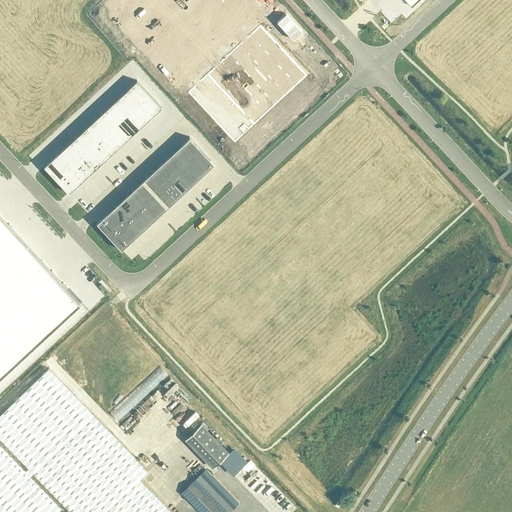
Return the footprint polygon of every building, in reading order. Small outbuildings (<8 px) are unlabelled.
[(227,149),(298,82),(252,32),(180,99),(227,149)] [(137,80),(130,85),(143,99),(149,93),(137,80)] [(130,85),(124,91),(137,105),(143,99),(130,85)] [(124,91),(115,100),(127,113),(137,105),(124,91)] [(149,93),(143,99),(155,112),(161,106),(149,93)] [(143,99),(137,105),(149,118),(155,112),(143,99)] [(115,100),(106,108),(119,121),(127,113),(115,100)] [(137,105),(127,113),(140,126),(149,118),(137,105)] [(106,108),(97,116),(110,129),(118,121),(106,108)] [(127,113),(119,121),(131,135),(140,126),(127,113)] [(97,116),(88,124),(101,138),(110,129),(97,116)] [(119,121),(110,129),(122,143),(131,135),(119,121)] [(88,124),(79,133),(92,146),(101,138),(88,124)] [(110,129),(101,138),(113,151),(122,143),(110,129)] [(79,133),(70,141),(83,154),(92,146),(79,133)] [(189,136),(176,149),(188,162),(202,150),(189,136)] [(101,138),(92,146),(104,159),(113,151),(101,138)] [(70,141),(57,153),(69,167),(83,154),(70,141)] [(92,146),(83,154),(95,168),(104,159),(92,146)] [(176,149),(169,155),(182,168),(188,162),(176,149)] [(202,150),(188,162),(201,175),(214,163),(202,150)] [(57,153),(44,165),(56,179),(69,167),(57,153)] [(83,154),(69,167),(82,180),(95,168),(83,154)] [(169,155),(163,161),(175,174),(182,168),(169,155)] [(163,161),(156,167),(169,180),(175,174),(163,161)] [(182,168),(175,174),(188,188),(201,175),(188,162),(182,168)] [(69,167),(56,179),(69,192),(82,180),(69,167)] [(156,167),(150,173),(162,187),(169,180),(156,167)] [(150,173),(143,179),(155,193),(162,187),(150,173)] [(169,180),(162,187),(174,200),(188,188),(175,174),(169,180)] [(143,179),(136,186),(148,199),(155,193),(143,179)] [(136,186),(127,194),(140,207),(148,199),(136,186)] [(162,187),(155,193),(168,206),(174,200),(162,187)] [(155,193),(148,199),(161,212),(168,206),(155,193)] [(127,194),(118,202),(131,215),(135,211),(140,207),(127,194)] [(140,207),(135,211),(148,225),(161,212),(148,199),(140,207)] [(118,202),(110,210),(122,224),(131,215),(118,202)] [(110,210),(96,222),(109,236),(122,224),(110,210)] [(131,215),(122,224),(134,237),(148,225),(135,211),(131,215)] [(0,213),(0,375),(81,301),(0,213)] [(122,224),(109,236),(121,249),(134,237),(122,224)] [(168,375),(159,366),(110,411),(118,421),(168,375)] [(0,443),(0,511),(56,511),(62,507),(30,475),(32,473),(56,496),(69,509),(65,511),(171,511),(153,492),(146,486),(139,478),(147,469),(48,367),(0,413),(0,439),(28,468),(26,470),(0,443)] [(185,439),(212,468),(219,461),(229,452),(201,423),(185,439)] [(248,461),(234,447),(219,461),(233,475),(248,461)] [(206,469),(183,491),(193,502),(192,503),(200,511),(227,511),(238,502),(206,469)] [(240,492),(235,495),(240,505),(246,502),(240,492)]
